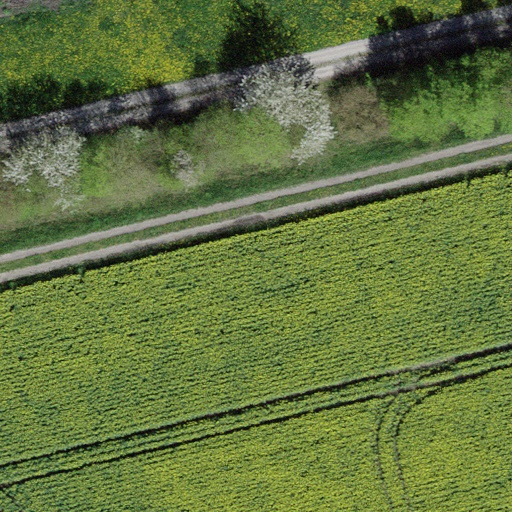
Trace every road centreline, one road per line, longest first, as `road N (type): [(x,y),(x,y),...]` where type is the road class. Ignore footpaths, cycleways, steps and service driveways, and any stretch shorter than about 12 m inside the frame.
road 1 (track): [(0,286),(511,163)]
road 2 (track): [(511,21),(0,142)]
